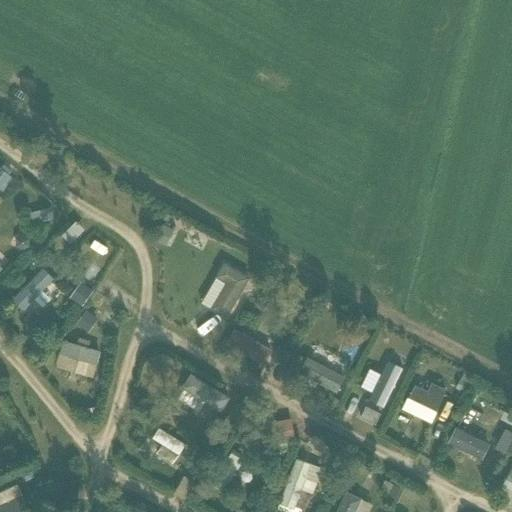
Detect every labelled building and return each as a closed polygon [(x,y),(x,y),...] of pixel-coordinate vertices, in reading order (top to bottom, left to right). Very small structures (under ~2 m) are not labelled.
[(3,165),(0,168),(0,189),(2,191),(12,180),(8,176),(11,172),(3,165)] [(163,225),(155,241),(166,246),(174,231),(163,225)] [(23,235),(17,239),(17,246),(23,250),(29,246),(29,239),(23,235)] [(225,284),(210,310),(226,319),(250,278),(224,263),(215,278),(225,284)] [(32,315),(49,295),(46,292),(58,279),(44,266),(15,299),(32,315)] [(262,296),(255,306),(262,311),(269,301),(262,296)] [(87,312),(80,323),(91,329),(98,318),(87,312)] [(97,377),(105,350),(65,339),(57,366),(97,377)] [(341,391),(348,373),(308,358),(301,377),(341,391)] [(388,361),(368,401),(384,409),(404,369),(388,361)] [(226,410),(233,394),(191,374),(180,398),(202,409),(206,400),(226,410)] [(460,379),(456,388),(464,391),(468,383),(460,379)] [(445,390),(431,382),(427,390),(414,385),(408,398),(435,411),(445,390)] [(331,396),(327,403),(336,409),(340,402),(331,396)] [(511,405),(509,404),(501,419),(511,424),(511,405)] [(95,407),(86,410),(88,418),(97,416),(95,407)] [(366,407),(361,418),(375,425),(381,414),(366,407)] [(161,427),(153,439),(162,444),(155,455),(174,467),(188,443),(161,427)] [(456,427),(450,446),(487,458),(493,440),(456,427)] [(511,468),(502,487),(511,492),(511,468)] [(32,471),(22,476),(30,493),(40,488),(32,471)] [(189,499),(196,481),(185,476),(177,494),(189,499)] [(0,492),(0,505),(25,497),(21,485),(0,492)] [(277,511),(305,511),(309,500),(284,492),(277,511)] [(346,492),(337,511),(356,511),(362,499),(346,492)]
